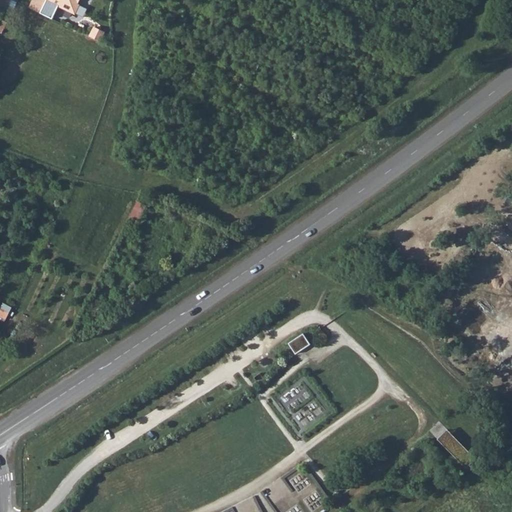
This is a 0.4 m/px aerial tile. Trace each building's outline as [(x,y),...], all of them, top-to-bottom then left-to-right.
[(58,5),(47,0),(32,0),(29,8),(52,19),(58,5)] [(47,0),(58,5),(74,13),(79,4),(77,2),(78,0),(47,0)] [(138,220),(145,203),(138,200),(131,217),(138,220)] [(0,317),(6,320),(12,306),(3,302),(0,309),(0,317)] [(289,343),(296,353),(309,344),(303,334),(289,343)] [(448,428),(438,437),(467,467),(477,457),(448,428)]
